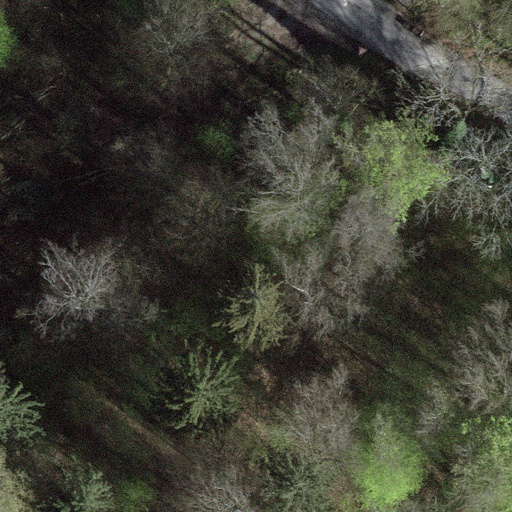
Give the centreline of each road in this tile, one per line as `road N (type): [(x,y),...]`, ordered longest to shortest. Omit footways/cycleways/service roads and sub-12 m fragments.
road 1 (track): [(304,0),(187,101),(0,225)]
road 2 (unclassified): [(322,0),(511,112)]
